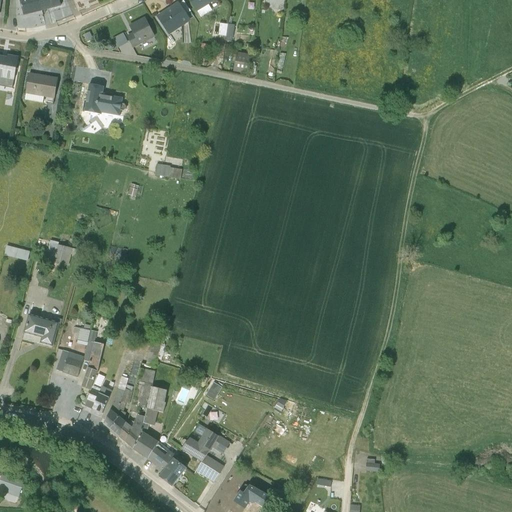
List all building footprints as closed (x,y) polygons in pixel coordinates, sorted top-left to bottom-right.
[(37,0),(19,0),(23,15),(40,11),(37,0)] [(37,0),(40,11),(61,5),(59,0),(37,0)] [(189,0),(201,18),(212,11),(209,5),(217,0),(189,0)] [(158,17),(170,34),(189,20),(178,4),(158,17)] [(154,37),(145,19),(130,27),(134,34),(127,37),(132,48),(154,37)] [(226,36),(228,25),(220,24),(218,35),(226,36)] [(228,25),(226,36),(225,41),(231,42),(231,38),(232,38),(234,25),(228,25)] [(236,51),(233,66),(249,69),(252,54),(236,51)] [(0,57),(0,77),(14,80),(18,58),(7,56),(7,59),(0,57)] [(28,74),(24,101),(43,104),(44,97),(54,99),(57,79),(28,74)] [(90,85),(84,114),(102,116),(102,114),(120,117),(121,111),(123,112),(125,110),(126,107),(124,104),(122,104),(122,99),(102,95),(104,87),(90,85)] [(159,162),(157,173),(178,177),(180,166),(159,162)] [(50,241),(45,261),(68,267),(71,255),(75,256),(77,250),(58,245),(59,243),(50,241)] [(6,246),(4,256),(27,262),(30,252),(6,246)] [(19,274),(17,285),(20,286),(20,288),(25,288),(27,276),(19,274)] [(59,323),(28,314),(23,333),(41,338),(39,344),(53,347),(59,323)] [(87,346),(91,331),(92,326),(84,325),(83,329),(80,328),(79,329),(74,328),(73,333),(78,334),(77,340),(77,343),(87,346)] [(98,372),(104,345),(94,343),(97,332),(91,331),(87,346),(85,357),(84,361),(89,362),(88,369),(82,386),(90,390),(92,385),(98,372)] [(151,341),(146,364),(156,367),(157,362),(161,343),(151,341)] [(83,361),(84,357),(63,350),(56,370),(77,377),(83,361)] [(147,408),(152,387),(155,372),(140,369),(130,412),(139,414),(141,408),(147,408)] [(202,376),(199,384),(204,386),(208,379),(202,376)] [(108,411),(103,424),(111,430),(119,417),(116,415),(127,385),(128,379),(121,377),(108,411)] [(178,378),(175,385),(189,391),(193,384),(178,378)] [(214,383),(206,395),(214,401),(222,388),(214,383)] [(127,423),(123,420),(126,413),(123,412),(126,403),(130,404),(132,391),(132,390),(133,387),(127,385),(116,415),(119,417),(111,430),(119,437),(127,423)] [(86,403),(84,406),(91,409),(102,414),(112,391),(102,386),(101,389),(93,386),(86,403)] [(152,387),(147,408),(147,410),(157,412),(163,414),(166,403),(164,403),(167,391),(152,387)] [(278,403),(274,408),(281,412),(284,407),(278,403)] [(133,449),(148,459),(157,446),(159,443),(146,434),(148,425),(154,427),(157,412),(147,410),(145,417),(142,433),(133,449)] [(137,415),(132,428),(127,423),(119,437),(133,449),(142,433),(145,417),(139,415),(137,415)] [(183,446),(181,450),(219,474),(224,466),(207,456),(211,448),(223,454),(230,442),(198,424),(193,432),(201,437),(198,443),(189,438),(187,441),(185,440),(183,441),(181,443),(183,446)] [(160,477),(172,486),(186,468),(175,459),(177,456),(169,450),(167,453),(157,446),(148,459),(157,466),(156,468),(163,473),(160,477)] [(366,459),(366,471),(379,472),(380,465),(374,464),(374,460),(366,459)] [(1,475),(0,477),(0,491),(19,498),(23,483),(1,475)] [(263,507),(269,497),(246,485),(235,502),(245,509),(249,502),(252,504),(256,503),(263,507)]
